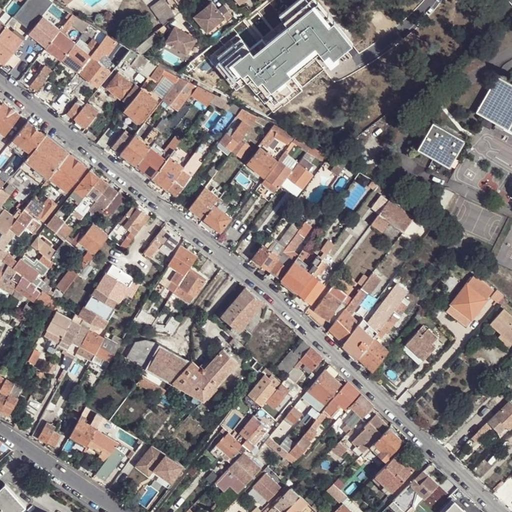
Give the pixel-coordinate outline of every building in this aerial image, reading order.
[(23,3),(18,0),(12,8),(16,12),(23,3)] [(28,32),(30,30),(42,15),(52,3),(49,1),(50,0),(25,0),(25,1),(23,3),(16,12),(12,16),(17,20),(28,28),(25,31),(27,33),(28,32)] [(165,0),(158,0),(150,6),(160,21),(174,12),(165,0)] [(165,0),(177,14),(186,6),(181,0),(165,0)] [(330,65),(353,44),(316,0),(298,0),(280,14),(288,26),(254,53),(239,33),(209,59),(236,90),(253,79),(267,94),(271,90),(279,99),(294,89),(286,79),(292,76),(318,52),(330,65)] [(218,10),(211,2),(194,16),(207,32),(224,18),(226,20),(232,15),(224,5),(218,10)] [(70,24),(81,33),(86,28),(89,24),(84,20),(73,14),(72,13),(68,18),(72,21),(70,24)] [(28,32),(46,46),(59,30),(60,28),(42,15),(30,30),(28,32)] [(0,59),(4,63),(23,39),(22,39),(11,29),(14,25),(13,25),(17,20),(12,16),(5,25),(0,31),(0,59)] [(68,18),(60,28),(59,30),(63,34),(70,24),(72,21),(68,18)] [(187,54),(196,39),(175,26),(166,42),(168,43),(186,53),(187,54)] [(46,46),(62,59),(74,43),(69,39),(63,34),(59,30),(46,46)] [(159,38),(154,32),(136,46),(143,51),(159,38)] [(116,63),(117,64),(121,58),(130,48),(106,34),(104,36),(99,43),(99,44),(97,46),(103,51),(102,52),(108,56),(116,63)] [(94,50),(88,47),(88,46),(79,39),(75,44),(90,55),(94,50)] [(99,44),(93,40),(88,46),(88,47),(94,50),(97,46),(99,44)] [(62,59),(77,71),(90,55),(75,44),(74,43),(62,59)] [(186,53),(168,43),(165,49),(183,59),(186,53)] [(103,51),(97,46),(94,50),(90,55),(93,57),(96,60),(102,52),(103,51)] [(126,61),(131,65),(133,61),(138,64),(142,67),(145,62),(150,66),(153,62),(130,48),(121,58),(126,61)] [(90,55),(77,71),(80,73),(93,57),(90,55)] [(102,64),(110,71),(116,63),(108,56),(102,64)] [(80,73),(97,86),(110,71),(102,64),(96,60),(93,57),(80,73)] [(126,61),(121,58),(117,64),(116,64),(120,67),(126,61)] [(145,62),(142,67),(139,71),(148,77),(158,64),(153,62),(150,66),(145,62)] [(30,84),(37,90),(52,71),(45,65),(30,84)] [(151,76),(158,80),(160,76),(175,83),(180,76),(165,69),(165,68),(159,65),(151,76)] [(134,84),(117,72),(106,87),(111,91),(117,95),(122,99),(123,99),(134,84)] [(160,76),(158,80),(171,87),(175,83),(160,76)] [(198,85),(180,76),(175,83),(171,87),(163,98),(179,110),(192,93),(198,85)] [(511,84),(497,76),(476,111),(511,131),(511,84)] [(144,81),(139,87),(140,88),(144,91),(150,85),(144,81)] [(139,87),(135,83),(134,84),(123,99),(127,103),(128,103),(140,88),(139,87)] [(192,93),(207,105),(210,101),(216,94),(198,85),(192,93)] [(141,121),(157,101),(144,91),(140,88),(128,103),(125,108),(141,121)] [(210,101),(217,105),(221,97),(216,94),(210,101)] [(86,102),(88,100),(86,98),(83,102),(79,99),(76,103),(82,108),(86,102)] [(20,114),(4,101),(0,105),(0,130),(5,134),(20,114)] [(76,103),(76,102),(67,113),(74,118),(82,108),(76,103)] [(98,111),(86,102),(82,108),(74,118),(86,127),(98,111)] [(242,107),(232,103),(228,109),(237,114),(242,107)] [(242,107),(237,114),(246,119),(251,112),(242,107)] [(251,112),(246,119),(243,122),(249,127),(250,127),(251,125),(256,120),(258,116),(251,112)] [(258,116),(256,120),(271,128),(275,124),(258,116)] [(165,119),(163,118),(156,127),(162,132),(169,122),(165,119)] [(44,134),(28,120),(13,140),(18,144),(23,148),(29,153),(44,134)] [(243,122),(243,121),(237,130),(232,136),(231,137),(226,133),(221,140),(232,149),(249,127),(243,122)] [(433,121),(418,148),(450,167),(465,140),(433,121)] [(113,146),(121,153),(135,135),(140,128),(141,127),(134,122),(129,125),(113,146)] [(140,128),(143,130),(148,124),(144,122),(141,127),(140,128)] [(261,142),(267,146),(275,136),(287,142),(293,134),(275,124),(271,128),(261,142)] [(144,142),(151,147),(153,143),(155,142),(159,136),(162,132),(156,127),(155,127),(144,142)] [(69,152),(44,134),(29,153),(26,156),(51,175),(69,152)] [(121,153),(137,165),(151,147),(144,142),(136,136),(135,135),(121,153)] [(166,153),(169,155),(172,152),(173,151),(177,145),(181,140),(177,136),(166,150),(166,153)] [(296,136),(293,140),(296,142),(304,146),(305,145),(307,146),(309,143),(296,136)] [(233,150),(241,156),(241,155),(250,144),(242,138),(233,150)] [(232,149),(221,140),(216,147),(228,156),(233,150),(232,149)] [(23,148),(18,144),(14,149),(20,153),(23,148)] [(250,144),(241,155),(245,159),(254,147),(250,144)] [(311,144),(309,147),(298,161),(299,162),(301,164),(310,152),(322,159),(326,153),(311,144)] [(121,153),(113,146),(110,151),(117,157),(121,153)] [(163,156),(166,153),(158,146),(154,150),(163,156)] [(249,163),(264,175),(277,159),(261,146),(249,163)] [(148,174),(152,177),(166,159),(163,156),(154,150),(151,147),(137,165),(148,174)] [(203,150),(199,147),(184,167),(182,170),(186,173),(190,168),(197,159),(196,159),(203,150)] [(51,175),(50,176),(68,190),(87,167),(69,152),(51,175)] [(178,162),(181,158),(172,152),(169,155),(178,162)] [(152,177),(167,188),(182,170),(184,167),(178,162),(169,155),(166,159),(152,177)] [(51,175),(26,156),(19,166),(44,185),(48,179),(50,176),(51,175)] [(289,177),(303,187),(313,173),(301,164),(299,162),(289,177)] [(336,163),(331,170),(338,175),(343,168),(336,163)] [(266,176),(279,186),(292,169),(286,164),(278,172),(273,168),(266,176)] [(141,178),(143,180),(148,174),(137,165),(132,170),(141,178)] [(208,173),(212,176),(218,168),(215,165),(208,173)] [(75,189),(85,197),(88,193),(100,177),(91,170),(75,189)] [(167,188),(177,196),(191,177),(186,173),(182,170),(167,188)] [(50,176),(48,179),(51,181),(66,193),(68,190),(50,176)] [(266,176),(263,181),(266,184),(265,186),(269,188),(270,187),(275,191),(279,186),(266,176)] [(88,193),(97,200),(109,184),(100,177),(88,193)] [(303,187),(289,177),(284,183),(298,193),(303,187)] [(369,185),(375,189),(380,183),(373,179),(369,185)] [(192,193),(198,198),(205,187),(200,183),(192,193)] [(97,200),(106,207),(119,192),(109,184),(97,200)] [(4,189),(1,188),(0,189),(0,213),(0,214),(0,227),(6,233),(10,227),(17,219),(12,215),(0,206),(15,188),(12,186),(11,187),(8,185),(4,189)] [(190,207),(204,219),(215,204),(218,200),(219,198),(211,192),(205,187),(198,198),(190,207)] [(215,187),(211,192),(219,198),(222,194),(215,187)] [(80,202),(85,197),(75,189),(71,195),(80,202)] [(106,207),(112,212),(124,197),(119,192),(106,207)] [(395,204),(398,199),(395,197),(398,193),(396,192),(390,200),(395,204)] [(80,202),(72,214),(80,220),(89,210),(93,204),(97,200),(88,193),(85,197),(80,202)] [(373,209),(380,214),(390,200),(382,195),(373,209)] [(33,198),(26,207),(44,221),(58,203),(52,199),(45,208),(33,198)] [(97,200),(93,204),(103,211),(106,207),(97,200)] [(225,212),(228,208),(218,200),(215,204),(225,212)] [(404,231),(414,217),(407,212),(395,204),(390,200),(380,214),(390,221),(404,231)] [(93,204),(89,210),(98,217),(101,213),(103,211),(93,204)] [(134,204),(127,213),(140,224),(142,226),(150,217),(134,204)] [(204,219),(221,232),(232,217),(225,212),(215,204),(204,219)] [(413,205),(407,212),(414,217),(420,210),(413,205)] [(103,211),(101,213),(108,218),(112,212),(106,207),(103,211)] [(12,215),(17,219),(22,213),(17,209),(12,215)] [(17,219),(10,227),(17,233),(20,235),(28,224),(34,217),(24,210),(22,213),(17,219)] [(121,221),(129,228),(133,223),(137,226),(140,224),(127,213),(121,221)] [(383,232),(390,221),(380,214),(372,224),(383,232)] [(54,216),(47,224),(57,232),(63,224),(54,216)] [(28,224),(36,230),(42,223),(34,217),(28,224)] [(63,224),(57,232),(66,238),(68,236),(74,229),(65,222),(63,224)] [(109,235),(94,223),(86,232),(79,241),(83,244),(91,250),(95,253),(109,236),(109,235)] [(142,226),(140,224),(137,226),(133,223),(129,228),(132,230),(136,233),(142,226)] [(307,227),(303,224),(297,231),(300,234),(302,235),(307,227)] [(7,255),(9,253),(4,249),(17,233),(10,227),(6,233),(0,240),(0,257),(3,260),(7,255)] [(163,228),(156,236),(160,240),(172,249),(179,240),(163,228)] [(71,243),(75,246),(79,241),(86,232),(84,230),(82,232),(81,231),(74,240),(71,243)] [(136,233),(132,230),(120,245),(124,248),(136,233)] [(289,242),(295,235),(288,230),(278,243),(274,240),(268,249),(263,245),(254,257),(270,269),(279,256),(283,251),(289,242)] [(291,251),(301,237),(299,235),(296,233),(295,235),(289,242),(283,251),(288,255),(291,251)] [(39,235),(32,244),(44,254),(54,262),(59,266),(75,246),(71,243),(66,239),(62,245),(66,249),(62,254),(57,250),(39,235)] [(151,242),(156,245),(160,240),(156,236),(151,242)] [(156,245),(151,242),(143,252),(151,257),(153,255),(158,249),(167,256),(172,249),(160,240),(156,245)] [(318,254),(323,259),(334,244),(329,240),(318,254)] [(79,241),(75,246),(79,249),(83,244),(79,241)] [(66,249),(62,245),(57,250),(62,254),(66,249)] [(181,245),(168,263),(181,271),(185,274),(188,270),(198,255),(181,245)] [(91,250),(78,267),(82,270),(87,263),(92,258),(95,253),(91,250)] [(281,278),(295,259),(288,255),(283,251),(279,256),(270,269),(281,278)] [(298,256),(291,251),(288,255),(295,259),(298,256)] [(24,254),(20,259),(39,273),(43,275),(49,268),(39,260),(36,258),(34,261),(24,254)] [(44,254),(39,260),(49,268),(54,262),(44,254)] [(306,269),(312,273),(320,263),(323,259),(318,254),(306,269)] [(7,255),(3,260),(9,264),(10,265),(13,260),(7,255)] [(92,258),(87,263),(88,263),(93,267),(95,269),(99,264),(92,258)] [(39,273),(20,259),(17,263),(13,267),(14,268),(18,271),(23,274),(33,281),(36,277),(39,273)] [(281,278),(298,292),(312,273),(306,269),(295,259),(281,278)] [(0,279),(3,274),(9,264),(3,260),(0,266),(2,267),(0,270),(0,269),(0,279)] [(455,278),(466,286),(468,283),(470,285),(474,279),(477,282),(481,277),(483,275),(469,261),(455,278)] [(96,324),(103,327),(107,320),(104,318),(112,306),(115,308),(125,292),(131,295),(135,289),(139,282),(133,278),(121,271),(122,269),(112,263),(79,315),(92,324),(93,323),(96,324)] [(323,266),(320,263),(312,273),(315,276),(323,266)] [(3,274),(8,277),(14,268),(13,267),(12,266),(10,265),(9,264),(3,274)] [(71,269),(57,287),(64,292),(78,274),(71,269)] [(191,271),(188,270),(185,274),(179,284),(180,286),(191,271)] [(18,271),(13,280),(18,284),(23,274),(18,271)] [(177,273),(168,288),(169,288),(174,291),(179,284),(185,274),(181,271),(177,273)] [(205,281),(191,271),(180,286),(195,296),(205,281)] [(382,278),(373,272),(369,277),(374,281),(368,289),(366,287),(365,289),(370,292),(369,293),(370,294),(382,278)] [(298,292),(312,303),(325,285),(315,276),(312,273),(298,292)] [(0,279),(0,285),(13,293),(16,288),(18,284),(13,280),(8,277),(3,274),(0,279)] [(16,288),(35,300),(40,292),(41,290),(36,287),(38,285),(33,281),(23,274),(18,284),(16,288)] [(363,285),(368,278),(364,274),(357,282),(362,286),(363,285)] [(47,292),(49,290),(55,279),(51,276),(42,288),(44,290),(47,292)] [(36,277),(33,281),(38,285),(40,286),(44,281),(36,277)] [(368,278),(363,285),(366,287),(368,289),(374,281),(369,277),(368,278)] [(473,287),(487,298),(491,293),(494,289),(481,277),(477,282),(473,287)] [(453,303),(472,318),(487,298),(473,287),(470,285),(468,283),(466,286),(453,303)] [(191,302),(195,296),(180,286),(179,284),(174,291),(191,302)] [(342,302),(348,294),(334,284),(328,292),(342,302)] [(0,296),(8,301),(13,293),(0,285),(0,296)] [(369,293),(370,292),(365,289),(362,286),(353,298),(347,306),(345,309),(352,315),(369,293)] [(246,287),(222,316),(239,331),(263,300),(246,287)] [(393,289),(368,323),(378,332),(401,302),(403,298),(393,289)] [(503,296),(494,289),(491,293),(499,301),(503,296)] [(39,298),(55,309),(57,305),(59,301),(58,300),(51,295),(47,292),(44,290),(39,298)] [(53,293),(51,295),(58,300),(62,295),(55,290),(53,293)] [(329,320),(342,302),(328,292),(314,309),(329,320)] [(348,294),(342,302),(347,306),(353,298),(348,294)] [(505,306),(509,302),(503,297),(499,302),(505,306)] [(51,315),(55,309),(39,298),(35,305),(51,315)] [(329,320),(334,324),(345,309),(347,306),(342,302),(329,320)] [(393,322),(395,323),(408,307),(401,302),(378,332),(382,336),(393,322)] [(27,304),(22,313),(24,315),(28,317),(30,314),(33,308),(27,304)] [(104,318),(107,320),(115,308),(112,306),(104,318)] [(152,324),(156,317),(142,308),(136,318),(152,324)] [(352,315),(345,309),(334,324),(329,329),(344,343),(360,323),(352,315)] [(511,316),(504,309),(491,323),(502,333),(511,342),(511,316)] [(57,310),(47,328),(63,336),(72,319),(57,310)] [(2,312),(0,315),(0,317),(9,322),(10,321),(12,317),(2,312)] [(79,315),(76,312),(72,319),(63,336),(59,342),(59,343),(68,347),(69,348),(70,345),(78,350),(81,344),(89,329),(92,324),(79,315)] [(172,316),(165,327),(175,329),(181,321),(172,316)] [(222,316),(219,320),(228,328),(226,330),(234,337),(239,331),(222,316)] [(363,318),(360,323),(374,337),(378,332),(368,323),(363,318)] [(21,330),(24,324),(15,319),(12,323),(12,324),(21,330)] [(29,334),(33,328),(25,323),(24,324),(21,330),(29,334)] [(344,343),(359,357),(372,339),(374,337),(360,323),(344,343)] [(37,341),(44,329),(38,325),(31,338),(37,341)] [(47,328),(45,334),(53,339),(59,342),(63,336),(47,328)] [(422,334),(418,330),(406,342),(424,358),(435,346),(432,343),(437,337),(428,328),(422,334)] [(81,344),(95,353),(104,337),(93,331),(89,329),(81,344)] [(497,338),(508,348),(511,343),(511,342),(502,333),(497,338)] [(95,353),(110,361),(120,342),(117,340),(116,343),(104,336),(104,337),(95,353)] [(235,338),(231,343),(242,353),(247,348),(235,338)] [(47,349),(54,352),(59,343),(59,342),(53,339),(47,349)] [(373,370),(389,351),(383,345),(381,347),(372,339),(359,357),(373,370)] [(304,340),(294,352),(301,358),(302,357),(311,346),(304,340)] [(127,355),(147,367),(160,345),(157,343),(156,343),(149,341),(142,341),(135,343),(127,355)] [(95,353),(81,344),(78,350),(77,352),(91,360),(92,359),(95,353)] [(68,347),(67,350),(76,354),(77,352),(78,350),(70,345),(69,348),(68,347)] [(172,381),(190,362),(160,345),(147,367),(172,381)] [(323,357),(311,346),(302,357),(301,358),(313,369),(323,357)] [(203,399),(238,362),(228,352),(223,348),(203,370),(186,389),(193,393),(203,399)] [(35,349),(29,361),(35,364),(41,352),(35,349)] [(278,366),(287,375),(295,365),(298,361),(301,358),(294,352),(292,349),(278,366)] [(107,367),(110,361),(95,353),(92,359),(107,367)] [(501,366),(506,371),(511,364),(511,357),(511,356),(501,366)] [(301,358),(298,361),(310,372),(313,369),(301,358)] [(203,370),(192,360),(190,362),(172,381),(186,389),(203,370)] [(304,372),(295,365),(287,375),(295,382),(304,372)] [(325,368),(308,389),(325,403),(341,383),(325,368)] [(86,371),(82,378),(86,380),(90,373),(86,371)] [(262,404),(280,382),(271,375),(269,377),(265,374),(249,393),(262,404)] [(165,389),(141,375),(139,379),(137,382),(160,395),(165,389)] [(294,397),(302,387),(295,382),(287,375),(282,381),(281,382),(282,382),(289,389),(287,391),(294,397)] [(7,379),(0,390),(0,409),(0,410),(9,393),(14,385),(15,383),(7,379)] [(348,381),(334,397),(342,405),(345,408),(359,392),(348,381)] [(270,396),(278,402),(287,391),(289,389),(282,382),(270,396)] [(23,388),(15,383),(14,385),(19,388),(17,391),(20,392),(23,388)] [(14,385),(9,393),(17,397),(20,392),(17,391),(19,388),(14,385)] [(308,389),(303,396),(320,410),(325,403),(308,389)] [(17,397),(9,393),(0,410),(9,415),(18,398),(17,397)] [(203,399),(193,393),(191,398),(199,403),(203,399)] [(362,394),(352,405),(363,416),(373,405),(362,394)] [(274,407),(278,402),(270,396),(266,401),(274,407)] [(334,397),(324,410),(331,417),(331,416),(333,417),(339,410),(338,409),(342,405),(334,397)] [(511,425),(511,404),(509,402),(497,415),(496,415),(497,416),(506,425),(509,428),(511,425)] [(301,412),(294,406),(287,415),(294,421),(301,412)] [(79,418),(85,421),(89,413),(83,410),(79,418)] [(255,415),(267,426),(271,420),(259,410),(255,415)] [(314,422),(318,425),(326,415),(322,412),(314,422)] [(374,441),(389,426),(377,413),(364,426),(366,427),(360,433),(366,439),(371,444),(374,441)] [(255,415),(241,432),(244,436),(247,438),(255,445),(262,436),(265,432),(269,428),(267,426),(255,415)] [(294,421),(287,415),(284,418),(292,424),(294,421)] [(496,418),(493,415),(471,438),(476,442),(492,425),(498,431),(500,437),(505,432),(502,429),(506,425),(497,416),(496,418)] [(70,435),(87,444),(96,428),(92,425),(85,421),(79,418),(70,435)] [(96,428),(100,421),(96,418),(92,425),(96,428)] [(351,420),(343,428),(347,432),(355,424),(351,420)] [(38,437),(47,441),(54,429),(55,426),(46,421),(38,437)] [(315,429),(311,426),(293,446),(288,453),(285,457),(292,463),(312,442),(310,440),(317,431),(315,429)] [(404,440),(389,426),(374,441),(383,450),(379,453),(385,459),(404,440)] [(96,428),(87,444),(100,452),(108,457),(116,446),(119,442),(96,428)] [(54,429),(47,441),(54,446),(61,433),(54,429)] [(229,431),(212,450),(218,455),(220,453),(223,455),(226,453),(230,456),(237,449),(238,450),(243,444),(242,443),(240,441),(236,438),(229,431)] [(241,432),(236,438),(240,441),(244,436),(241,432)] [(269,436),(265,441),(284,458),(285,457),(288,453),(280,445),(269,436)] [(255,445),(247,438),(242,443),(243,444),(248,448),(254,454),(258,449),(255,445)] [(288,453),(293,446),(285,439),(280,445),(288,453)] [(371,444),(366,439),(361,445),(365,449),(370,445),(371,444)] [(340,440),(332,448),(340,456),(349,448),(340,440)] [(248,448),(243,444),(238,450),(237,449),(230,456),(228,459),(232,464),(244,452),(248,448)] [(370,445),(365,449),(365,451),(369,455),(370,456),(372,454),(373,455),(377,451),(370,445)] [(105,461),(95,473),(104,480),(125,453),(116,446),(108,457),(105,461)] [(154,469),(166,454),(151,446),(150,446),(137,465),(137,466),(149,475),(150,474),(154,469)] [(136,451),(132,449),(128,456),(131,458),(136,451)] [(105,461),(108,457),(100,452),(97,456),(105,461)] [(232,464),(223,474),(232,482),(240,490),(261,469),(244,452),(232,464)] [(166,454),(154,469),(172,481),(183,465),(166,454)] [(376,474),(393,491),(412,471),(402,462),(395,454),(376,474)] [(412,471),(415,468),(406,458),(402,462),(412,471)] [(193,466),(187,473),(190,475),(193,477),(198,470),(193,466)] [(423,470),(415,478),(420,483),(428,475),(423,470)] [(219,478),(213,471),(206,478),(213,484),(215,482),(219,478)] [(266,472),(254,486),(269,500),(281,486),(266,472)] [(219,478),(215,482),(224,491),(232,482),(223,474),(219,478)] [(415,478),(393,500),(405,511),(406,511),(413,504),(417,491),(418,491),(426,498),(439,485),(428,475),(420,483),(415,478)] [(333,483),(340,490),(345,484),(338,478),(333,483)] [(340,490),(333,483),(326,491),(339,503),(341,501),(347,496),(340,490)] [(0,511),(18,511),(24,507),(4,484),(0,487),(0,511)] [(439,485),(426,498),(433,505),(427,510),(429,511),(454,511),(460,506),(439,485)] [(274,505),(282,511),(299,495),(293,489),(291,487),(274,505)] [(281,511),(303,511),(301,509),(307,502),(299,495),(282,511),(281,511)] [(352,511),(364,511),(351,499),(349,497),(347,496),(341,501),(343,503),(352,511)] [(260,511),(266,506),(262,501),(253,509),(255,511),(260,511)] [(324,511),(314,502),(311,506),(318,511),(324,511)] [(269,511),(268,511),(273,506),(271,503),(262,511),(269,511)] [(352,511),(343,503),(334,511),(352,511)]
